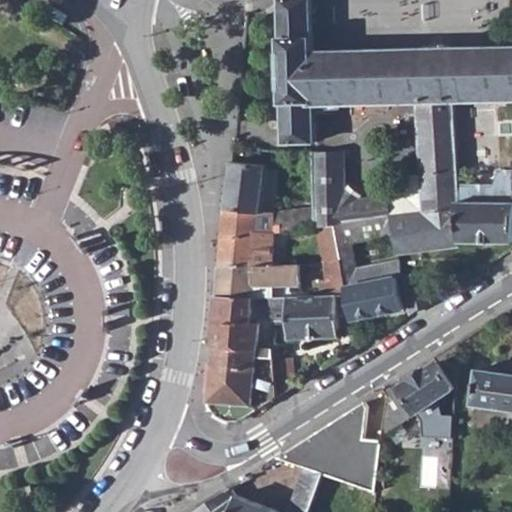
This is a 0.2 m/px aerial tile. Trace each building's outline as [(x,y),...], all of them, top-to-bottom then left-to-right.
[(424,173),(426,210),(464,206),(463,199),(456,96),(511,95),(511,43),(314,48),(312,0),(283,0),(287,139),(317,138),(316,100),(419,98),(424,173)] [(315,151),(318,225),(319,225),(335,223),(335,221),(386,215),(384,199),(359,200),(359,198),(346,185),(345,150),(315,151)] [(228,206),(263,211),(268,162),(233,158),(228,206)] [(384,199),(386,215),(393,214),(426,210),(424,173),(403,174),(403,197),(384,199)] [(393,214),(396,233),(399,246),(424,243),(424,244),(460,241),(511,240),(511,200),(463,199),(464,206),(426,210),(393,214)] [(223,263),(275,262),(275,229),(283,229),(282,222),(277,222),(277,210),(263,211),(228,206),(223,263)] [(277,210),(277,222),(282,222),(283,229),(307,226),(305,210),(277,210)] [(335,221),(335,223),(342,260),(348,291),(350,302),(354,318),(405,307),(399,274),(404,273),(400,254),(357,264),(351,239),(396,233),(393,214),(386,215),(335,221)] [(319,225),(326,260),(342,260),(335,223),(319,225)] [(326,260),(329,294),(348,291),(342,260),(326,260)] [(219,294),(274,294),(293,294),(294,282),(301,282),(300,261),(275,262),(223,263),(219,294)] [(404,273),(407,293),(412,313),(431,301),(426,270),(404,273)] [(274,294),(275,307),(291,307),(291,318),(291,335),(343,333),(341,303),(350,302),(348,291),(329,294),(293,294),(274,294)] [(215,341),(261,344),(263,319),(255,319),(255,314),(263,314),(275,314),(275,307),(274,294),(219,294),(215,341)] [(275,307),(275,314),(275,317),(291,318),(291,307),(275,307)] [(261,344),(276,345),(275,317),(275,314),(263,314),(255,314),(255,319),(263,319),(261,344)] [(211,392),(214,403),(219,408),(226,413),(232,415),(243,415),(250,413),(279,396),(277,359),(276,345),(261,344),(215,341),(211,392)] [(386,389),(390,396),(390,411),(387,430),(450,393),(449,411),(456,411),(460,342),(436,357),(439,362),(402,384),(399,380),(386,389)] [(277,359),(279,396),(296,385),(294,358),(277,359)] [(511,373),(481,369),(476,404),(511,409),(511,373)] [(309,467),(326,473),(378,493),(385,441),(367,437),(370,405),(367,401),(308,438),(300,464),(309,467)] [(308,438),(280,456),(300,464),(308,438)] [(312,511),(326,475),(326,473),(309,467),(290,511),(287,511),(240,494),(234,485),(192,511),(312,511)]
